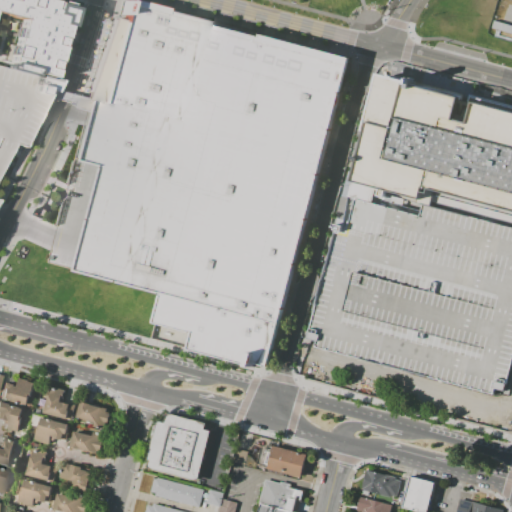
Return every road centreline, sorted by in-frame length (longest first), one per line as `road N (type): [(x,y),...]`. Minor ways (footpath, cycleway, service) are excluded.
road 1 (residential): [(267,419),(375,46)]
road 2 (tertiary): [(352,414),(58,335)]
road 3 (tertiary): [(0,238),(55,136),(96,0)]
road 4 (residential): [(375,46),(199,0)]
road 5 (tertiary): [(0,346),(148,387)]
road 6 (residential): [(511,80),(375,46)]
road 7 (tertiary): [(378,450),(511,486)]
road 8 (residential): [(148,387),(114,511)]
road 9 (tertiary): [(151,387),(267,419)]
